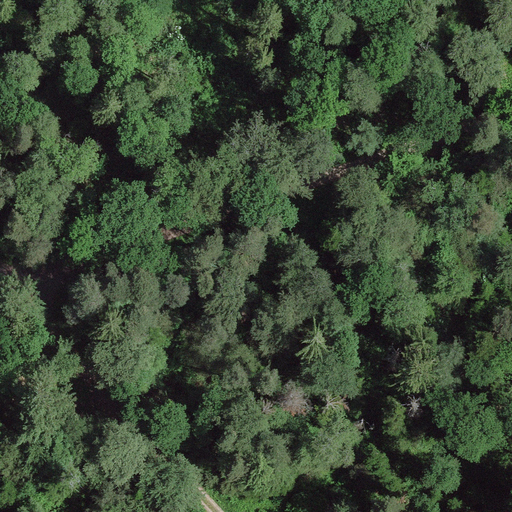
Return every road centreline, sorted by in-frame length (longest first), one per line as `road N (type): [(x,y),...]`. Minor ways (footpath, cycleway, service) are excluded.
road 1 (track): [(511,110),(16,288)]
road 2 (track): [(220,511),(0,274)]
